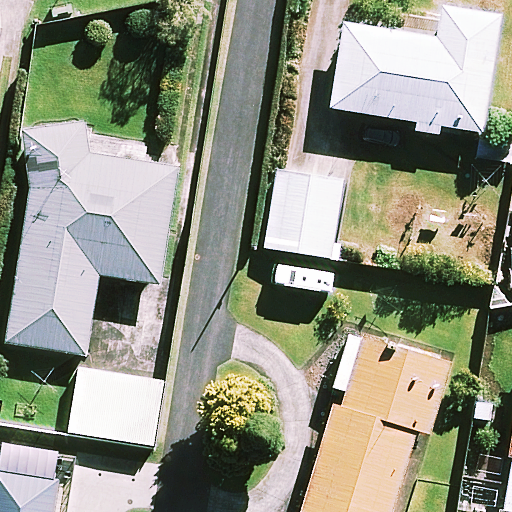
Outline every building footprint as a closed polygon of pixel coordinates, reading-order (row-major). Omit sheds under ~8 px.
[(347,28),(334,111),(415,124),(413,134),(440,139),(442,128),(482,135),(500,20),(420,8),(415,39),(347,28)] [(87,125),(24,131),(30,192),(28,192),(5,345),(87,358),(99,278),(161,288),(178,172),(90,158),(87,125)] [(343,186),(275,176),(265,251),(332,260),(343,186)] [(450,367),(347,337),(331,391),(339,393),(303,511),(393,511),(417,434),(429,438),(450,367)] [(511,511),(511,449),(500,511),(511,511)]
